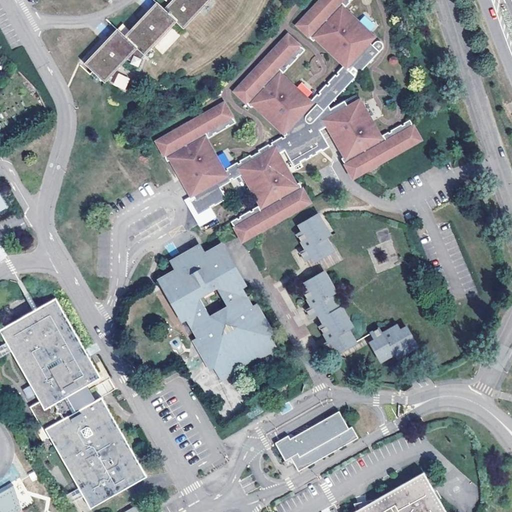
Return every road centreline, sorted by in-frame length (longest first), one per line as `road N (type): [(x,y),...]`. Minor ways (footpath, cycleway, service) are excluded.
road 1 (unclassified): [(205,511),(56,252)]
road 2 (unclassified): [(56,252),(42,214),(64,112),(6,0)]
road 3 (unclassified): [(222,501),(290,483),(425,400)]
road 4 (unclassified): [(444,0),(511,211)]
